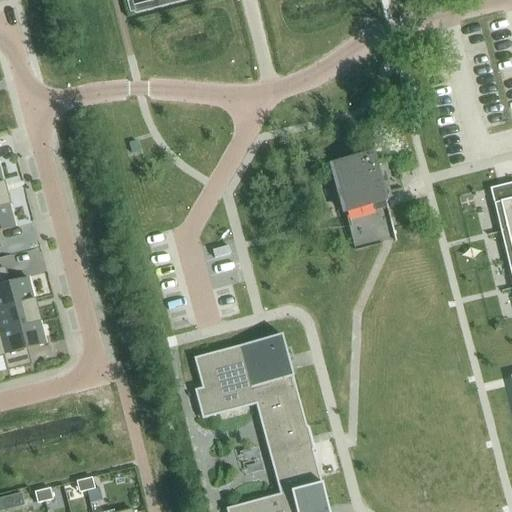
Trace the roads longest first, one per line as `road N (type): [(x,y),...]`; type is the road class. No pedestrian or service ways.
road 1 (residential): [(32,109),(94,368),(71,385),(0,404)]
road 2 (residential): [(265,94),(301,85),(389,28),(500,0)]
road 3 (residential): [(206,320),(184,237),(265,94)]
road 4 (residential): [(32,109),(138,88),(265,94)]
